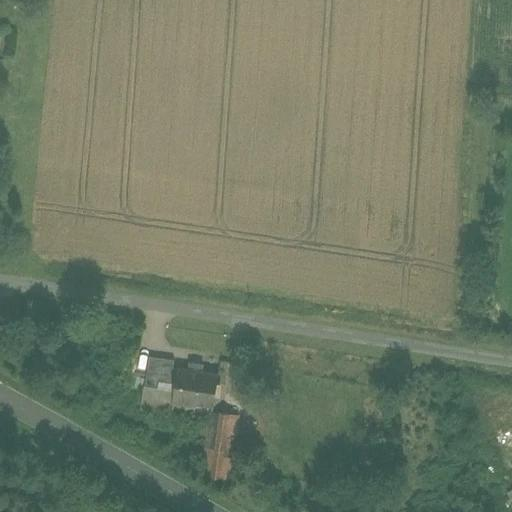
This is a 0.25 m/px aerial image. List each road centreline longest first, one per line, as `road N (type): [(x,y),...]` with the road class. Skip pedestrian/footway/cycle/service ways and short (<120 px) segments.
road 1 (unclassified): [(511,364),(0,283)]
road 2 (tertiary): [(207,511),(0,397)]
